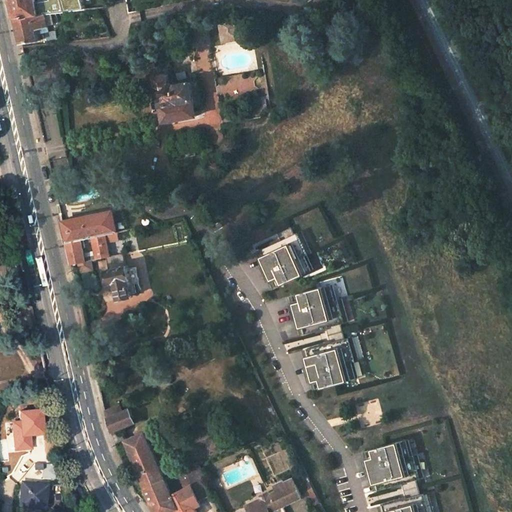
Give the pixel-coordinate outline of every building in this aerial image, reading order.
[(12,0),(16,17),(38,14),(52,13),(87,9),(83,0),(12,0)] [(23,43),(40,40),(37,28),(50,26),(49,24),(54,23),(52,13),(38,14),(16,17),(23,43)] [(210,43),(206,22),(190,25),(194,47),(210,43)] [(205,106),(199,78),(191,79),(191,82),(175,85),(175,83),(171,84),(169,74),(156,77),(158,86),(157,86),(159,98),(161,98),(165,121),(198,115),(197,108),(205,106)] [(77,218),(63,221),(68,242),(82,239),(92,237),(117,232),(112,211),(78,219),(77,218)] [(291,227),(278,233),(281,240),(259,250),(265,264),(262,266),(269,281),(273,280),(276,287),(313,269),(306,255),(311,253),(301,231),(294,234),(291,227)] [(107,243),(119,240),(118,232),(117,232),(106,234),(107,243)] [(107,243),(106,234),(92,237),(97,260),(110,256),(107,243)] [(87,261),(82,239),(68,242),(73,265),(87,261)] [(132,278),(128,265),(108,270),(111,282),(116,281),(120,298),(133,295),(132,294),(138,292),(136,283),(130,284),(128,278),(132,278)] [(332,285),(292,296),(295,303),(291,304),(296,320),(299,319),(303,334),(315,331),(319,346),(305,350),(309,365),(306,366),(310,382),(314,381),(316,389),(357,378),(353,362),(358,361),(352,337),(345,339),(341,324),(347,322),(341,299),(336,301),(332,285)] [(31,305),(13,309),(18,331),(36,327),(31,305)] [(112,432),(136,422),(130,408),(108,418),(112,432)] [(22,421),(13,421),(16,449),(32,448),(31,434),(44,433),(42,409),(21,411),(22,421)] [(145,432),(126,441),(147,488),(165,479),(145,432)] [(420,495),(416,480),(423,478),(416,455),(411,456),(407,440),(366,452),(368,459),(364,460),(369,477),(372,476),(376,491),(390,487),(394,502),(381,506),(382,511),(432,511),(427,493),(420,495)] [(200,465),(178,474),(185,489),(195,507),(201,504),(199,501),(210,496),(202,481),(207,479),(200,465)] [(302,497),(293,478),(285,482),(284,480),(273,485),(276,491),(254,502),(256,506),(251,508),(253,511),(270,511),(271,511),(302,497)] [(197,511),(195,507),(185,489),(172,495),(165,479),(147,488),(152,501),(156,511),(170,511),(177,508),(178,511),(197,511)] [(47,485),(22,481),(20,497),(24,497),(23,505),(44,508),(47,485)] [(311,482),(303,486),(307,494),(309,494),(310,497),(317,494),(311,482)]
